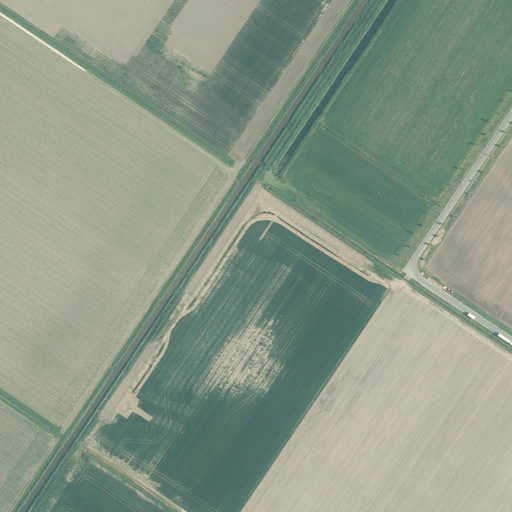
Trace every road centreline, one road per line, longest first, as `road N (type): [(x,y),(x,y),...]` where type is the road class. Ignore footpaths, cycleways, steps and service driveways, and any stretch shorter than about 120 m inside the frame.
road 1 (unclassified): [(406,270),(511,113)]
road 2 (unclassified): [(406,270),(511,341)]
